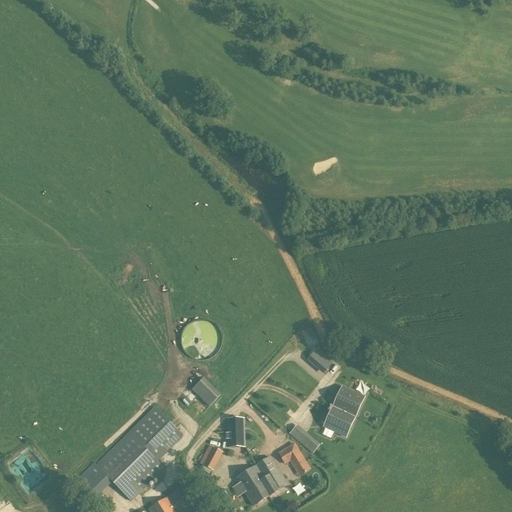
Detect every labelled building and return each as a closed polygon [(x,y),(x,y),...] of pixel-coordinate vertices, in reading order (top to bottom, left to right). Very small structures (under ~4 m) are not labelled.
[(185,353),(217,355),(218,323),(186,322),(185,353)] [(307,359),(322,374),(334,361),(319,346),(307,359)] [(192,390),(209,407),(220,396),(203,379),(192,390)] [(355,417),(362,402),(364,398),(363,398),(343,388),(340,394),(342,395),(339,402),(336,401),(334,407),(355,417)] [(94,463),(70,486),(88,506),(112,484),(131,503),(166,468),(159,461),(183,436),(155,407),(96,464),(94,463)] [(345,437),(355,417),(334,407),(330,414),(333,415),(330,422),(327,421),(324,427),(345,437)] [(232,439),(228,440),(228,448),(244,447),(244,419),(227,419),(228,434),(231,434),(232,439)] [(297,424),(289,433),(312,453),(320,444),(297,424)] [(299,478),(311,471),(294,444),(277,455),(285,466),(289,463),(299,478)] [(213,471),(223,453),(209,445),(198,463),(213,471)] [(269,458),(256,466),(265,481),(272,476),(278,473),(269,458)] [(265,481),(256,466),(236,479),(253,507),(269,497),(260,483),(265,481)] [(280,476),(278,473),(272,476),(265,481),(260,483),(269,497),(270,497),(283,489),(276,478),(280,476)] [(205,511),(189,484),(148,510),(148,511),(205,511)]
